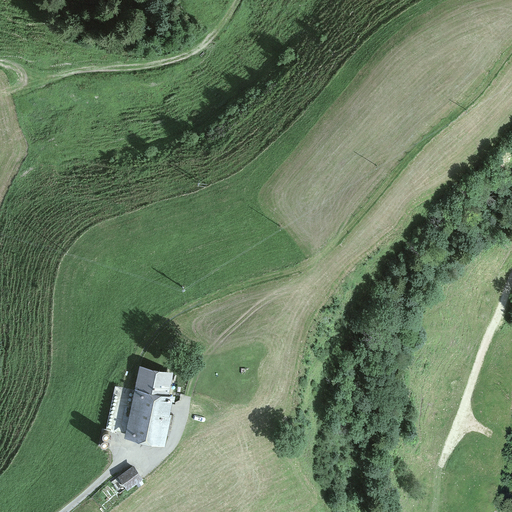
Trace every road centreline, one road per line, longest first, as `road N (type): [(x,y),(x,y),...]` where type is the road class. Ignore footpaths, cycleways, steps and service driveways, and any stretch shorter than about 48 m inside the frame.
road 1 (track): [(121,463),(116,440),(127,385),(159,326),(202,299),(315,260),(511,51)]
road 2 (track): [(237,0),(206,40),(171,59),(42,77),(0,64)]
road 3 (track): [(186,396),(164,451),(121,463),(62,511)]
road 4 (track): [(461,408),(511,282)]
